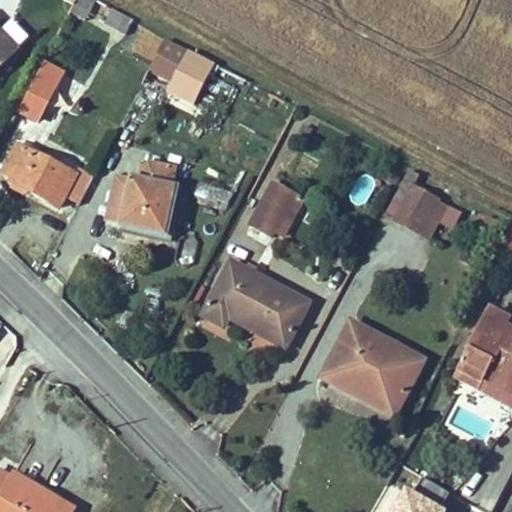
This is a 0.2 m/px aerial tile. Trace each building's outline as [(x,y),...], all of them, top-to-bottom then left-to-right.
[(93,0),(77,0),(70,12),(85,21),(89,15),(97,1),(93,0)] [(106,7),(97,1),(89,15),(99,20),(106,7)] [(134,22),(106,7),(99,20),(126,35),(134,22)] [(0,67),(17,52),(0,33),(0,67)] [(166,40),(148,73),(179,89),(196,57),(166,40)] [(18,111),(39,122),(64,74),(44,63),(18,111)] [(2,179),(75,216),(95,177),(82,169),(76,175),(18,146),(2,179)] [(147,164),(131,180),(143,183),(174,190),(178,171),(147,164)] [(346,202),(366,210),(379,179),(359,170),(346,202)] [(410,170),(386,218),(427,241),(447,203),(415,185),(420,174),(410,170)] [(131,180),(113,176),(102,223),(166,238),(177,191),(174,190),(143,183),(131,180)] [(295,217),(304,199),(274,183),(249,226),(271,239),(275,232),(286,212),(295,217)] [(286,212),(275,232),(285,237),(295,217),(286,212)] [(511,226),(510,226),(494,259),(511,267),(511,226)] [(233,264),(203,320),(227,334),(235,319),(237,315),(274,334),(272,339),(287,347),(309,305),(233,264)] [(511,324),(511,313),(491,303),(458,366),(511,394),(511,325),(511,324)] [(237,315),(235,319),(272,339),(274,334),(237,315)] [(355,320),(327,373),(400,410),(426,357),(355,320)] [(511,394),(458,366),(453,375),(511,405),(511,394)] [(400,410),(327,373),(323,381),(395,418),(400,410)] [(0,511),(58,511),(52,508),(57,500),(15,474),(12,479),(0,471),(0,511)] [(73,511),(75,510),(57,500),(52,508),(58,511),(73,511)]
